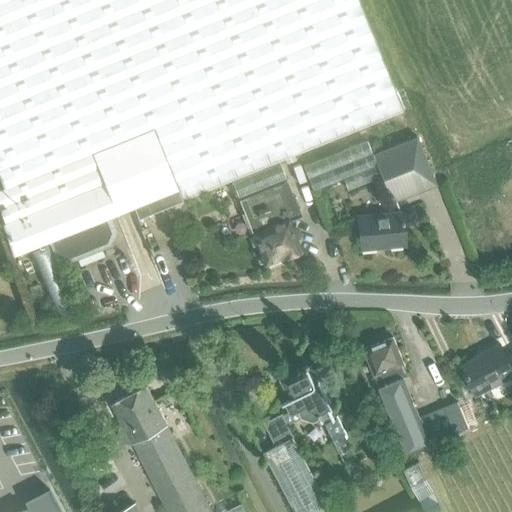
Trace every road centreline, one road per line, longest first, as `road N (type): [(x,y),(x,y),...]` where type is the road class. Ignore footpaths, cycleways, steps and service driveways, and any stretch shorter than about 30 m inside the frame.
road 1 (unclassified): [(192,316),(304,302),(473,305),(511,297)]
road 2 (unclassified): [(279,511),(192,316)]
road 3 (unclassified): [(0,360),(192,316)]
